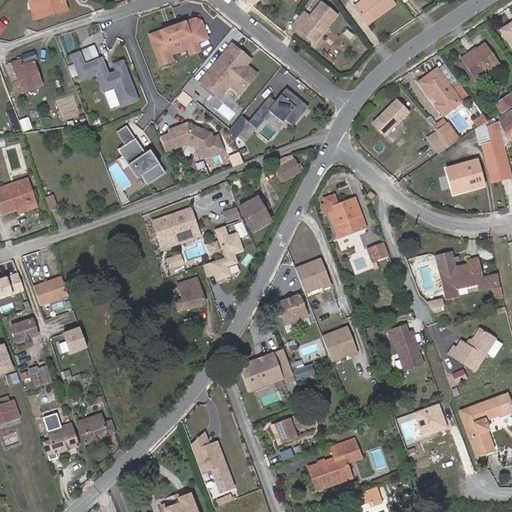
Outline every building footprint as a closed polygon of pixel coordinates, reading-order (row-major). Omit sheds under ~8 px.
[(50,14),(49,9),(39,12),(35,0),(33,0),(29,1),(34,18),(50,14)] [(35,0),(39,12),(49,9),(50,14),(66,10),(63,0),(59,1),(58,0),(35,0)] [(363,0),(354,7),(366,22),(378,14),(379,16),(394,5),(390,0),(363,0)] [(304,12),(292,26),(294,27),(293,27),(300,33),(300,32),(302,30),(308,35),(306,37),(314,43),(336,16),(321,3),(310,17),(304,12)] [(367,24),(379,16),(378,14),(366,22),(367,24)] [(166,30),(149,36),(160,65),(171,61),(169,54),(187,48),(189,54),(198,51),(195,42),(206,38),(200,22),(194,19),(171,28),(171,30),(167,32),(166,30)] [(511,45),(511,23),(502,30),(511,45)] [(499,64),(492,53),(485,43),(461,60),(468,70),(476,81),(499,64)] [(231,44),(200,82),(216,95),(230,77),(244,89),(256,74),(245,65),(240,60),(244,54),(231,44)] [(120,108),(139,101),(123,62),(114,65),(116,71),(110,74),(107,68),(103,66),(100,58),(84,65),(79,53),(70,57),(80,82),(95,76),(103,95),(113,90),(120,108)] [(244,54),(240,60),(245,65),(250,59),(244,54)] [(11,62),(21,88),(27,86),(29,90),(42,85),(33,61),(23,65),(21,59),(11,62)] [(461,102),(437,69),(418,83),(430,98),(433,95),(438,103),(435,105),(443,115),(461,102)] [(181,90),(194,101),(198,96),(192,91),(198,83),(191,77),(181,90)] [(230,77),(216,95),(219,97),(229,85),(240,93),(244,89),(230,77)] [(241,115),(229,130),(234,140),(248,122),(256,129),(263,120),(269,111),(282,122),(285,119),(292,126),(308,106),(286,88),(275,101),(269,97),(248,121),(241,115)] [(508,108),(511,104),(511,93),(502,100),(496,105),(501,113),(508,108)] [(385,135),(408,113),(402,107),(396,101),(373,123),(379,129),(385,135)] [(485,122),(487,121),(482,114),(472,121),(477,128),(485,122)] [(511,115),(507,118),(500,121),(504,131),(508,142),(511,139),(511,115)] [(438,132),(448,146),(458,138),(444,119),(433,127),(437,131),(438,132)] [(486,126),(485,122),(477,128),(475,129),(478,144),(482,143),(492,183),(500,180),(490,142),(486,126)] [(510,178),(496,122),(486,126),(490,142),(500,180),(510,178)] [(160,138),(165,152),(187,143),(197,148),(201,159),(223,150),(218,136),(213,138),(211,133),(187,123),(168,131),(169,134),(160,138)] [(116,132),(125,145),(135,138),(127,125),(116,132)] [(448,146),(438,132),(427,140),(438,154),(448,147),(448,146)] [(125,145),(117,150),(135,177),(140,174),(147,184),(165,172),(154,156),(149,159),(145,153),(135,138),(125,145)] [(154,156),(150,149),(145,153),(149,159),(154,156)] [(277,173),(282,182),(301,172),(300,170),(294,160),(292,156),(283,160),(283,159),(274,163),(279,172),(277,173)] [(127,166),(122,157),(117,160),(123,168),(127,166)] [(484,186),(480,173),(477,160),(446,169),(449,182),(453,194),(484,186)] [(0,187),(0,192),(28,182),(27,178),(0,187)] [(28,182),(0,192),(0,210),(2,215),(17,210),(16,208),(35,202),(28,182)] [(375,195),(369,191),(366,196),(371,199),(375,195)] [(45,198),(50,210),(57,208),(53,195),(45,198)] [(337,205),(333,196),(324,200),(326,204),(323,205),(326,214),(328,213),(338,238),(366,227),(354,198),(337,205)] [(257,197),(239,207),(252,231),(270,221),(257,197)] [(17,210),(18,213),(37,206),(35,202),(16,208),(17,210)] [(237,208),(225,213),(228,222),(240,217),(237,208)] [(191,210),(152,223),(160,246),(199,233),(191,210)] [(243,223),(236,225),(241,237),(248,235),(243,223)] [(224,258),(210,262),(214,274),(216,280),(230,276),(227,266),(237,263),(234,254),(243,252),(238,233),(228,236),(225,227),(214,230),(224,258)] [(160,246),(162,250),(200,237),(199,233),(160,246)] [(209,246),(212,253),(219,251),(217,243),(209,246)] [(388,255),(384,243),(367,250),(372,261),(388,255)] [(181,257),(167,262),(169,268),(184,264),(181,257)] [(437,260),(446,298),(457,296),(456,288),(466,286),(478,283),(482,282),(484,289),(491,287),(494,299),(502,297),(498,278),(482,281),(477,259),(467,261),(468,265),(457,267),(456,261),(452,261),(451,257),(437,260)] [(320,259),(295,269),(305,295),(323,288),(323,289),(331,286),(320,259)] [(206,277),(214,274),(210,262),(203,265),(206,277)] [(0,298),(25,289),(20,273),(0,279),(0,298)] [(70,295),(62,274),(34,284),(41,305),(70,295)] [(174,298),(178,312),(186,310),(204,305),(204,304),(205,304),(197,278),(184,282),(187,290),(180,292),(182,300),(178,301),(177,298),(174,298)] [(184,282),(177,284),(180,292),(187,290),(184,282)] [(468,293),(466,286),(456,288),(457,296),(468,293)] [(307,317),(299,295),(292,298),(288,299),(284,300),(276,303),(277,304),(270,307),(274,319),(281,316),(285,325),(307,317)] [(444,305),(443,299),(427,303),(431,306),(431,308),(444,305)] [(304,318),(285,325),(287,332),(306,325),(304,318)] [(15,321),(11,323),(17,342),(37,335),(32,319),(16,324),(15,321)] [(417,350),(411,332),(407,333),(405,326),(400,327),(387,332),(390,340),(393,339),(404,370),(413,367),(422,364),(417,350)] [(88,346),(81,327),(64,333),(71,352),(88,346)] [(347,327),(322,337),(333,363),(350,356),(350,358),(358,354),(347,327)] [(472,344),(471,342),(479,329),(477,327),(470,339),(467,340),(464,344),(470,347),(472,344)] [(482,376),(503,344),(495,339),(479,329),(471,342),(472,344),(470,347),(464,344),(461,341),(456,348),(453,346),(448,354),(482,376)] [(296,347),(294,340),(287,343),(289,350),(296,347)] [(0,374),(12,371),(3,346),(0,346),(0,374)] [(295,383),(283,350),(275,353),(287,386),(295,383)] [(280,375),(272,354),(240,366),(247,388),(280,375)] [(302,356),(291,359),(294,369),(305,365),(302,356)] [(38,367),(42,383),(53,380),(49,364),(38,367)] [(315,375),(311,364),(293,371),(296,382),(315,375)] [(5,376),(7,386),(19,383),(16,373),(5,376)] [(484,420),(499,415),(500,416),(510,412),(509,407),(511,407),(510,402),(507,394),(460,412),(476,456),(484,452),(493,450),(486,430),(488,430),(484,420)] [(0,398),(0,405),(10,402),(8,395),(0,398)] [(0,405),(0,423),(19,417),(13,401),(10,402),(0,405)] [(389,411),(381,414),(386,428),(394,425),(389,411)] [(98,419),(85,424),(83,420),(77,422),(85,444),(115,434),(110,420),(103,422),(100,414),(97,415),(98,419)] [(293,430),(308,425),(304,414),(275,425),(282,443),(296,438),(293,430)] [(85,424),(98,419),(97,415),(83,420),(85,424)] [(43,442),(47,456),(78,446),(71,424),(47,432),(50,440),(43,442)] [(282,443),(275,425),(271,426),(278,445),(282,443)] [(234,490),(219,449),(210,453),(208,447),(203,434),(191,447),(201,474),(212,470),(221,495),(234,490)] [(351,478),(347,467),(346,463),(361,458),(358,450),(353,439),(331,448),(334,458),(319,464),(308,468),(312,479),(316,491),(351,478)] [(219,449),(216,444),(208,447),(210,453),(219,449)] [(381,502),(376,488),(365,492),(369,501),(371,506),(381,502)] [(369,501),(365,492),(355,496),(358,505),(369,501)] [(196,511),(190,494),(177,498),(179,503),(164,509),(165,511),(196,511)]
